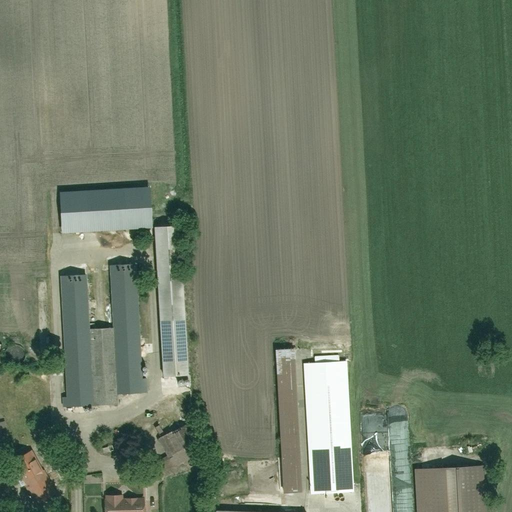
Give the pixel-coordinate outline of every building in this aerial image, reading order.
[(150,191),(59,193),(60,230),(151,227),(150,191)] [(187,228),(159,229),(165,376),(194,375),(187,228)] [(118,328),(93,329),(90,273),(63,275),(69,408),(90,407),(125,406),(124,397),(146,396),(140,266),(115,267),(118,328)] [(281,350),(287,493),(306,493),(300,349),(281,350)] [(351,363),(307,365),(312,494),(355,492),(351,363)] [(181,412),(180,412),(173,396),(159,403),(166,419),(156,424),(172,457),(197,445),(181,412)] [(0,466),(4,466),(1,453),(12,451),(6,422),(0,423),(0,466)] [(58,423),(34,429),(37,443),(62,437),(58,423)] [(40,451),(15,463),(36,505),(60,493),(40,451)] [(419,470),(420,511),(490,511),(489,467),(419,470)] [(0,477),(0,504),(14,501),(7,475),(0,477)] [(394,484),(395,511),(414,511),(413,484),(394,484)] [(150,511),(150,499),(126,500),(125,495),(107,496),(107,511),(150,511)]
